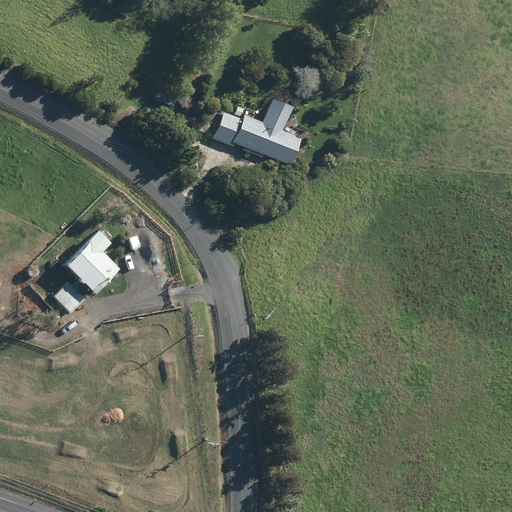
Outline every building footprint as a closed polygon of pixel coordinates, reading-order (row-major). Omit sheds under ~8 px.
[(158,83),(151,97),(172,107),(179,93),(158,83)] [(231,146),(233,143),(288,165),(299,136),(281,129),(291,107),(268,97),(258,122),(223,108),(211,138),(231,146)] [(101,226),(62,263),(90,293),(118,268),(102,251),(114,240),(101,226)] [(69,282),(53,298),(69,313),(85,298),(69,282)] [(102,317),(87,317),(87,337),(101,337),(102,317)]
